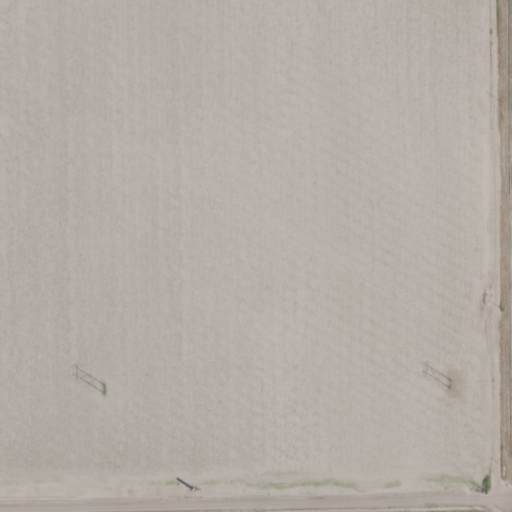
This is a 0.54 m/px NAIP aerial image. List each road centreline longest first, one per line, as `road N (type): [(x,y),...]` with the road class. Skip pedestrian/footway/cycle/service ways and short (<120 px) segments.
road 1 (residential): [(0,511),(511,503)]
road 2 (residential): [(498,0),(498,511)]
